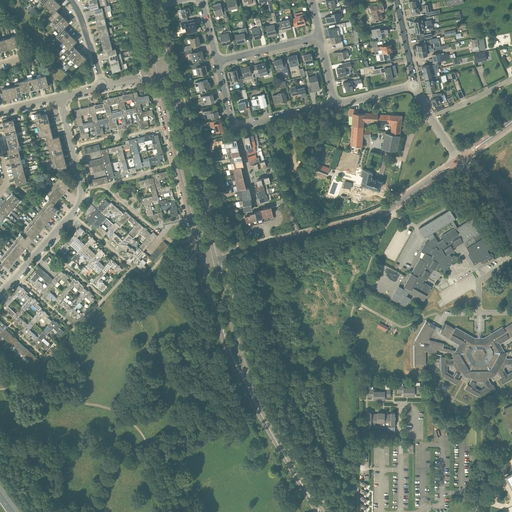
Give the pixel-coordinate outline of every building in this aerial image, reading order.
[(55,0),(53,0),(47,7),(50,10),(57,2),(55,0)] [(230,0),(229,0),(225,0),(228,10),(237,7),(235,0),(230,0)] [(420,2),(419,0),(413,0),(409,1),(410,8),(418,7),(417,3),(420,2)] [(57,2),(50,10),(53,13),(56,10),(61,5),(57,2)] [(102,2),(89,5),(90,10),(93,10),(103,7),(102,2)] [(222,11),(220,3),(213,5),(216,17),(222,16),(223,18),(227,17),(225,10),(222,11)] [(383,20),(381,11),(383,11),(382,4),(369,7),(371,15),(373,14),(374,22),(383,20)] [(427,16),(432,15),(432,11),(431,11),(429,4),(418,7),(410,8),(412,15),(420,13),(419,10),(425,9),(427,16)] [(106,6),(103,7),(93,10),(94,15),(107,12),(106,6)] [(181,22),(188,20),(187,16),(190,15),(189,8),(181,10),(183,18),(179,19),(180,22),(181,22)] [(327,23),(341,20),(339,14),(342,14),(341,9),(334,10),(335,13),(331,14),(331,16),(325,17),(327,23)] [(53,13),(48,17),(52,21),(59,13),(56,10),(53,13)] [(107,12),(94,15),(96,20),(104,18),(109,17),(107,12)] [(277,24),(277,22),(274,12),(271,13),(272,20),(269,21),(270,25),(265,26),(268,36),(276,34),(274,24),(277,24)] [(59,13),(52,21),(55,24),(63,16),(59,13)] [(294,27),(298,26),(297,25),(304,23),(302,15),(295,17),(295,18),(292,19),(294,27)] [(63,16),(55,24),(58,27),(66,19),(63,16)] [(254,39),(260,38),(260,36),(264,35),(262,27),(259,17),(255,19),(256,21),(255,21),(257,27),(255,28),(256,29),(251,30),(254,39)] [(58,27),(61,30),(63,28),(69,23),(66,19),(58,27)] [(277,22),(277,24),(279,33),(286,31),(286,29),(291,28),(288,19),(277,22)] [(192,20),(188,20),(181,22),(183,29),(186,28),(187,33),(196,31),(195,23),(192,23),(192,20)] [(346,26),(345,25),(345,22),(335,24),(336,28),(328,29),(330,37),(339,35),(337,28),(346,26)] [(426,25),(414,28),(416,33),(424,32),(423,29),(432,28),(432,26),(434,26),(434,24),(432,24),(426,25)] [(111,27),(107,28),(98,31),(99,36),(108,34),(113,33),(111,27)] [(61,30),(55,36),(59,40),(67,32),(63,28),(61,30)] [(237,43),(246,41),(245,37),(248,36),(246,28),(238,30),(239,34),(235,35),(237,43)] [(373,36),(378,35),(379,39),(385,37),(384,34),(388,33),(387,29),(380,30),(379,28),(371,30),(373,36)] [(223,45),(230,43),(228,35),(231,34),(230,30),(224,32),(225,35),(220,36),(223,45)] [(424,32),(416,33),(417,39),(422,38),(423,39),(427,38),(427,37),(432,36),(430,30),(424,32)] [(67,32),(59,40),(62,43),(70,35),(67,32)] [(70,35),(62,43),(65,46),(73,38),(70,35)] [(341,47),(343,47),(343,44),(342,41),(340,41),(339,35),(330,37),(331,43),(334,43),(336,49),(341,47)] [(184,52),(192,50),(191,47),(200,45),(198,36),(194,37),(194,38),(190,39),(191,45),(183,47),(184,52)] [(73,38),(65,46),(68,49),(72,44),(73,45),(76,41),(73,38)] [(416,45),(418,51),(430,49),(433,48),(438,47),(435,39),(430,40),(431,45),(428,45),(429,46),(425,47),(425,43),(422,44),(416,45)] [(382,50),(382,53),(392,51),(390,44),(377,47),(376,41),(370,42),(371,49),(372,48),(373,52),(382,50)] [(72,44),(68,49),(65,52),(68,56),(76,48),(73,45),(72,44)] [(347,46),(343,47),(341,47),(342,51),(333,53),(334,56),(337,56),(339,61),(345,59),(344,58),(349,57),(348,52),(350,51),(349,46),(347,46)] [(428,52),(439,50),(438,47),(433,48),(430,49),(418,51),(419,57),(427,55),(427,52),(428,52)] [(76,48),(68,56),(71,59),(79,51),(76,48)] [(192,53),(192,50),(184,52),(185,55),(191,53),(193,62),(203,59),(201,51),(192,53)] [(79,51),(71,59),(75,62),(82,54),(79,51)] [(392,51),(382,53),(379,54),(380,61),(385,60),(385,59),(393,58),(392,51)] [(474,55),(476,62),(486,60),(485,52),(474,55)] [(120,53),(117,54),(108,56),(109,62),(122,59),(120,53)] [(306,63),(313,61),(311,53),(304,55),(306,63)] [(440,56),(439,53),(432,54),(434,63),(448,59),(447,54),(440,56)] [(82,54),(75,62),(78,66),(86,58),(82,54)] [(290,67),(299,65),(296,54),(288,57),(290,67)] [(282,61),(281,58),(274,60),(276,69),(282,67),(283,73),(288,72),(287,66),(285,60),(282,61)] [(122,59),(109,62),(110,67),(123,64),(122,59)] [(338,76),(346,74),(345,70),(351,69),(350,62),(342,63),(343,67),(336,68),(338,76)] [(201,67),(200,63),(191,65),(192,70),(196,69),(198,76),(207,73),(205,65),(201,67)] [(254,70),(256,77),(267,74),(266,70),(265,63),(257,65),(258,69),(254,70)] [(123,64),(110,67),(112,72),(124,69),(123,64)] [(397,75),(395,65),(374,70),(373,66),(363,68),(364,72),(365,74),(365,75),(365,76),(367,76),(366,76),(385,72),(387,81),(393,80),(392,76),(397,75)] [(256,77),(254,70),(250,71),(249,66),(241,68),(243,76),(244,77),(241,78),(242,83),(252,81),(253,83),(257,82),(256,77)] [(435,70),(423,73),(424,79),(438,76),(437,73),(439,72),(438,69),(435,70)] [(238,78),(236,70),(228,71),(230,77),(230,76),(231,81),(235,80),(236,83),(239,82),(240,87),(243,86),(241,78),(238,78)] [(312,92),(315,92),(315,89),(319,87),(316,75),(308,77),(312,92)] [(360,79),(359,76),(350,78),(351,81),(348,81),(345,82),(343,82),(344,86),(346,86),(347,91),(354,90),(353,84),(359,83),(360,88),(363,88),(361,78),(360,79)] [(426,86),(434,84),(442,82),(440,76),(424,80),(426,86)] [(208,83),(207,80),(195,83),(196,87),(198,86),(200,91),(205,89),(205,90),(206,90),(205,89),(211,88),(209,83),(208,83)] [(296,89),(295,86),(290,87),(292,95),(300,93),(301,97),(306,96),(304,87),(296,89)] [(239,110),(246,109),(246,106),(249,106),(245,89),(242,90),(243,94),(244,98),(236,100),(239,110)] [(134,99),(136,107),(137,112),(137,114),(142,112),(140,104),(150,101),(148,95),(138,98),(137,92),(132,93),(134,99)] [(284,94),(283,92),(278,93),(278,94),(272,95),(274,103),(281,101),(281,102),(287,101),(285,94),(284,94)] [(434,106),(441,102),(443,107),(446,105),(444,101),(446,100),(443,92),(432,94),(433,98),(431,99),(434,106)] [(117,97),(119,103),(121,111),(126,110),(124,102),(134,99),(132,93),(117,97)] [(213,98),(212,94),(206,96),(206,95),(200,97),(201,100),(204,99),(204,100),(204,101),(204,102),(205,105),(212,103),(211,103),(214,102),(213,98)] [(267,106),(264,94),(255,96),(250,97),(251,100),(252,105),(259,104),(260,107),(267,106)] [(103,100),(103,103),(105,109),(106,115),(111,113),(109,105),(119,103),(117,97),(103,100)] [(89,107),(91,113),(90,113),(92,118),(92,121),(93,121),(97,120),(95,112),(105,109),(103,103),(89,107)] [(91,113),(89,107),(74,110),(78,125),(83,124),(81,115),(90,113),(91,113)] [(126,110),(121,111),(122,116),(124,122),(124,125),(127,124),(127,125),(132,124),(131,118),(128,118),(127,115),(137,112),(136,107),(126,110)] [(352,125),(362,126),(363,122),(377,123),(377,122),(377,115),(353,113),(354,108),(349,108),(349,115),(353,115),(352,125)] [(214,111),(214,109),(202,111),(203,115),(207,114),(208,118),(211,117),(212,118),(219,117),(217,111),(214,111)] [(138,118),(139,123),(140,127),(143,126),(143,127),(148,126),(147,120),(148,119),(147,116),(153,114),(152,110),(150,110),(142,112),(137,114),(138,118)] [(111,113),(106,115),(107,117),(108,123),(110,128),(112,128),(113,129),(117,127),(118,130),(122,129),(121,125),(117,126),(116,121),(113,122),(113,118),(122,116),(121,111),(118,112),(112,113),(111,113)] [(377,122),(377,123),(392,124),(391,133),(399,133),(401,116),(377,115),(377,122)] [(97,120),(93,121),(94,126),(93,126),(95,132),(96,135),(98,134),(99,135),(104,134),(102,128),(100,128),(99,125),(108,123),(107,117),(97,120)] [(218,123),(217,120),(209,122),(211,128),(215,127),(216,133),(223,131),(222,125),(225,124),(224,121),(218,123)] [(83,124),(78,125),(81,138),(84,138),(84,139),(89,138),(88,131),(85,132),(84,129),(93,126),(94,126),(93,121),(92,121),(91,122),(83,124)] [(370,138),(370,134),(362,134),(362,126),(352,125),(351,145),(361,147),(362,138),(370,138)] [(382,149),(396,151),(399,136),(385,133),(382,149)] [(143,137),(144,142),(151,140),(154,149),(156,149),(161,148),(158,135),(155,135),(156,138),(154,138),(153,134),(143,137)] [(245,143),(258,140),(256,134),(245,137),(245,139),(244,141),(245,143)] [(128,141),(130,149),(132,155),(139,153),(136,144),(144,142),(143,137),(135,139),(135,140),(132,141),(132,140),(128,141)] [(226,148),(237,145),(237,143),(235,142),(235,139),(223,142),(225,148),(226,148)] [(246,148),(258,145),(258,146),(259,145),(258,140),(245,143),(246,145),(246,148)] [(116,152),(118,162),(125,160),(123,150),(130,149),(128,141),(125,141),(126,144),(121,145),(121,147),(118,147),(118,146),(115,147),(116,152)] [(227,153),(238,150),(237,149),(238,148),(237,145),(226,148),(227,153)] [(248,154),(256,152),(255,149),(259,148),(258,146),(258,145),(246,148),(248,154)] [(101,154),(102,158),(104,164),(100,165),(102,170),(105,170),(104,165),(110,163),(108,154),(116,152),(115,147),(106,149),(107,150),(104,150),(104,149),(100,150),(101,154)] [(161,148),(156,149),(158,156),(148,158),(149,161),(149,163),(150,166),(161,163),(160,159),(164,158),(161,148)] [(228,158),(229,158),(240,156),(239,153),(238,153),(238,150),(227,153),(228,158)] [(248,159),(260,156),(258,151),(256,152),(248,154),(248,156),(247,157),(248,159)] [(139,153),(132,155),(135,168),(136,170),(139,169),(139,168),(142,167),(142,168),(150,166),(149,163),(149,161),(148,158),(142,159),(143,162),(141,163),(139,153)] [(230,164),(242,161),(241,158),(240,158),(240,156),(229,158),(230,164)] [(261,161),(260,156),(248,159),(248,162),(249,165),(252,164),(264,161),(264,160),(261,161)] [(121,171),(122,175),(125,175),(125,174),(128,173),(128,174),(137,172),(136,170),(135,168),(127,170),(125,160),(118,162),(120,171),(121,171)] [(232,169),(241,167),(242,167),(242,164),(243,163),(242,161),(230,164),(232,169)] [(265,161),(264,161),(252,164),(253,166),(254,167),(255,169),(266,166),(265,161)] [(104,165),(105,170),(107,177),(104,177),(105,183),(111,182),(111,178),(113,177),(114,178),(122,176),(122,175),(121,171),(120,171),(113,173),(110,163),(104,165)] [(230,175),(241,173),(240,171),(241,169),(241,167),(232,169),(229,170),(230,175)] [(379,189),(381,181),(370,179),(372,172),(362,169),(361,176),(364,176),(361,185),(379,189)] [(152,175),(153,177),(156,189),(161,188),(159,179),(168,177),(167,171),(152,175)] [(61,176),(57,179),(62,183),(61,185),(66,189),(69,186),(64,182),(66,180),(61,176)] [(153,177),(139,181),(140,189),(150,186),(152,196),(157,195),(156,189),(153,177)] [(258,185),(266,184),(270,183),(269,177),(257,180),(258,182),(257,183),(258,185)] [(233,186),(243,183),(243,182),(244,180),(243,178),(232,181),(233,186)] [(62,183),(57,179),(55,183),(60,187),(58,189),(63,193),(66,189),(61,185),(62,183)] [(60,187),(55,183),(52,186),(57,190),(55,192),(60,196),(63,193),(58,189),(60,187)] [(237,191),(246,188),(245,186),(244,185),(243,183),(233,186),(234,192),(237,191)] [(256,192),(267,189),(266,184),(258,185),(256,186),(256,188),(255,189),(256,192)] [(170,185),(161,188),(156,189),(157,195),(158,195),(172,192),(170,185)] [(57,190),(52,186),(49,190),(54,194),(52,196),(58,200),(60,196),(55,192),(57,190)] [(238,196),(250,193),(249,191),(248,190),(248,188),(246,188),(237,191),(238,196)] [(54,194),(49,190),(46,193),(51,198),(49,199),(55,203),(58,200),(52,196),(54,194)] [(9,196),(17,203),(20,200),(12,193),(9,196)] [(240,201),(250,199),(250,197),(251,196),(250,193),(238,196),(240,201)] [(270,194),(269,194),(258,196),(259,199),(260,200),(261,202),(271,200),(270,194)] [(157,195),(152,196),(143,199),(147,216),(153,215),(150,203),(159,201),(158,195),(157,195)] [(6,199),(14,207),(17,203),(9,196),(6,199)] [(3,203),(11,210),(14,207),(6,199),(3,203)] [(55,203),(49,199),(46,203),(51,207),(50,208),(55,213),(58,209),(53,205),(55,203)] [(104,199),(96,209),(105,217),(110,211),(119,219),(124,213),(111,202),(110,204),(104,199)] [(240,207),(251,204),(250,202),(251,201),(250,199),(240,201),(239,201),(240,207)] [(166,203),(163,204),(160,204),(159,205),(161,210),(169,208),(171,217),(178,216),(174,201),(166,203)] [(0,206),(8,213),(11,210),(3,203),(0,206)] [(51,207),(46,203),(44,206),(48,210),(47,212),(52,216),(55,213),(50,208),(51,207)] [(251,204),(240,207),(239,207),(241,213),(251,210),(251,208),(251,207),(251,204)] [(0,206),(0,211),(5,217),(8,213),(0,206)] [(48,210),(44,206),(41,210),(46,214),(44,215),(49,220),(52,216),(47,212),(48,210)] [(106,218),(105,217),(96,209),(86,220),(104,236),(105,234),(107,232),(100,225),(106,218)] [(46,214),(41,210),(38,213),(43,217),(41,219),(46,223),(49,220),(44,215),(46,214)] [(463,242),(465,241),(468,247),(466,248),(470,254),(468,255),(474,265),(480,261),(481,263),(493,256),(492,253),(489,254),(487,250),(491,247),(485,236),(483,237),(481,234),(483,233),(474,218),(457,228),(453,221),(455,220),(449,210),(419,228),(424,238),(427,237),(429,240),(426,242),(427,243),(426,244),(425,243),(420,252),(424,254),(421,259),(419,258),(412,272),(414,273),(413,274),(411,273),(404,287),(405,287),(404,289),(398,286),(399,286),(398,286),(391,299),(397,303),(398,302),(400,303),(399,304),(406,307),(411,299),(406,296),(407,295),(409,292),(410,293),(410,294),(423,301),(432,287),(425,283),(424,284),(422,283),(425,279),(427,280),(431,273),(430,273),(431,271),(432,269),(435,270),(438,266),(441,267),(439,270),(444,273),(448,265),(449,264),(457,260),(454,255),(451,257),(449,254),(454,251),(452,248),(456,246),(456,247),(460,244),(463,243),(463,242)] [(124,213),(119,219),(115,223),(119,226),(121,227),(128,220),(135,226),(138,223),(126,211),(124,213)] [(43,217),(38,213),(35,217),(40,221),(38,222),(43,227),(46,223),(41,219),(43,217)] [(40,221),(35,217),(32,220),(37,224),(36,226),(41,230),(43,227),(38,222),(40,221)] [(37,224),(32,220),(29,223),(34,228),(33,229),(38,233),(41,230),(36,226),(37,224)] [(34,228),(29,223),(26,227),(31,231),(30,233),(35,237),(38,233),(33,229),(34,228)] [(107,232),(105,234),(118,245),(122,240),(114,232),(119,226),(115,223),(107,232)] [(138,223),(135,226),(128,234),(133,238),(134,239),(140,231),(143,234),(142,235),(146,239),(147,238),(149,236),(151,234),(138,223)] [(31,231),(26,227),(23,231),(28,235),(27,237),(32,240),(35,237),(30,233),(31,231)] [(80,227),(70,238),(81,248),(84,244),(77,237),(79,235),(81,236),(85,231),(80,227)] [(32,240),(27,237),(26,238),(20,234),(18,237),(22,241),(24,240),(29,244),(32,240)] [(122,240),(118,245),(131,256),(132,255),(136,251),(132,248),(131,248),(127,244),(133,238),(128,234),(122,240)] [(22,241),(18,237),(15,241),(20,245),(21,243),(26,247),(29,244),(24,240),(22,241)] [(84,244),(81,248),(92,258),(95,254),(88,247),(90,245),(92,246),(96,241),(91,237),(89,238),(84,244)] [(81,248),(70,238),(60,249),(65,253),(69,249),(68,248),(70,245),(78,251),(81,248)] [(20,245),(15,241),(12,244),(17,248),(18,247),(23,251),(26,247),(21,243),(20,245)] [(17,248),(12,244),(9,248),(14,252),(15,250),(20,254),(23,251),(18,247),(17,248)] [(136,251),(132,255),(136,258),(132,262),(144,272),(147,268),(140,262),(141,261),(140,259),(145,253),(143,251),(139,247),(136,251)] [(14,252),(9,248),(6,251),(11,255),(12,254),(17,258),(20,254),(15,250),(14,252)] [(81,248),(78,251),(73,257),(71,259),(76,264),(80,259),(82,260),(84,257),(89,261),(90,260),(92,258),(81,248)] [(95,254),(92,258),(90,260),(101,270),(105,266),(97,260),(99,257),(101,258),(105,253),(100,249),(98,251),(95,254)] [(11,255),(6,251),(3,255),(8,259),(10,257),(15,261),(17,258),(12,254),(11,255)] [(8,259),(3,255),(0,258),(5,262),(7,261),(12,265),(15,261),(10,257),(8,259)] [(5,262),(0,258),(0,263),(3,266),(4,264),(9,268),(12,265),(7,261),(5,262)] [(101,270),(105,274),(112,266),(114,268),(113,270),(118,274),(122,269),(111,259),(109,261),(105,266),(101,270)] [(84,267),(82,269),(80,271),(85,276),(89,271),(88,270),(91,267),(98,274),(101,270),(90,260),(89,261),(84,267)] [(60,270),(58,273),(53,279),(51,281),(55,285),(60,279),(67,285),(70,282),(67,280),(69,278),(64,273),(63,273),(60,270)] [(98,274),(93,279),(91,281),(102,291),(107,286),(102,282),(101,283),(99,281),(105,274),(101,270),(98,274)] [(42,291),(44,288),(37,281),(41,276),(40,276),(38,274),(35,271),(28,280),(36,287),(35,287),(40,291),(41,290),(42,291)] [(70,282),(67,285),(64,289),(68,293),(73,287),(81,293),(85,289),(83,287),(84,286),(77,280),(77,281),(74,278),(70,282)] [(55,285),(51,281),(49,283),(44,288),(42,291),(41,292),(44,295),(49,300),(51,298),(54,300),(56,298),(49,291),(55,285)] [(19,285),(9,296),(13,300),(19,294),(27,301),(30,297),(27,294),(28,293),(22,287),(21,288),(19,285)] [(85,288),(85,289),(81,293),(75,299),(79,303),(85,297),(90,302),(89,303),(91,304),(95,299),(92,297),(94,295),(88,291),(85,288)] [(68,293),(64,289),(56,298),(54,300),(57,303),(62,308),(64,306),(67,308),(70,305),(62,299),(68,293)] [(13,300),(9,296),(0,306),(0,307),(2,309),(2,310),(7,315),(9,314),(12,317),(16,313),(8,306),(13,300)] [(30,297),(27,301),(21,307),(25,311),(31,304),(38,311),(41,309),(42,308),(38,305),(39,303),(34,298),(33,298),(31,296),(30,297)] [(79,303),(75,299),(70,305),(67,308),(66,310),(68,312),(68,313),(74,318),(75,316),(78,319),(82,314),(81,312),(79,314),(74,309),(79,303)] [(25,311),(21,307),(16,313),(12,317),(11,318),(14,320),(19,326),(21,324),(24,327),(27,324),(20,317),(25,311)] [(41,309),(38,311),(31,320),(35,323),(41,317),(48,324),(52,321),(48,317),(49,316),(44,311),(43,311),(41,309)] [(35,323),(31,320),(27,324),(24,327),(21,331),(24,333),(23,333),(29,339),(30,337),(34,340),(37,337),(29,330),(35,323)] [(53,320),(52,321),(48,324),(43,331),(47,334),(52,328),(58,333),(57,335),(59,337),(64,331),(60,328),(61,327),(56,322),(55,322),(53,320)] [(505,352),(500,344),(510,339),(509,338),(511,335),(511,322),(511,323),(503,328),(502,327),(484,338),(479,338),(474,338),(456,327),(455,329),(446,324),(441,333),(449,338),(449,339),(459,345),(455,351),(443,348),(444,344),(429,340),(435,329),(424,323),(415,340),(415,341),(415,342),(414,342),(414,343),(414,344),(414,345),(414,365),(419,365),(419,364),(420,364),(420,365),(426,365),(425,351),(436,354),(437,349),(439,350),(453,353),(453,357),(454,358),(452,359),(446,359),(446,357),(440,357),(441,373),(441,376),(444,377),(444,378),(456,385),(459,380),(458,379),(461,374),(463,373),(464,374),(467,376),(470,378),(471,378),(471,380),(468,385),(467,384),(464,389),(477,396),(480,397),(483,396),(496,389),(493,384),(491,385),(489,380),(488,377),(490,377),(493,376),(496,374),(497,373),(499,374),(502,379),(499,380),(502,385),(511,379),(511,341),(510,343),(511,346),(511,358),(507,359),(505,357),(506,356),(506,352),(505,352)] [(376,327),(386,332),(388,328),(379,323),(378,324),(376,327)] [(5,329),(2,332),(0,335),(12,345),(16,340),(17,339),(14,337),(5,329)] [(47,334),(43,331),(37,337),(34,340),(33,341),(36,344),(35,344),(41,349),(42,348),(46,351),(51,346),(49,344),(47,346),(41,340),(47,334)] [(16,340),(12,345),(23,356),(28,350),(29,350),(26,348),(16,340)] [(28,350),(23,356),(21,358),(27,363),(29,361),(35,366),(40,360),(38,358),(37,358),(28,350)] [(412,387),(406,387),(406,386),(397,386),(397,393),(403,393),(403,396),(415,396),(415,393),(420,393),(420,386),(412,386),(412,387)] [(382,391),(376,391),(376,389),(368,389),(367,397),(373,397),(373,399),(385,399),(385,397),(390,397),(390,390),(382,389),(382,391)] [(511,404),(504,408),(506,412),(503,413),(509,429),(511,428),(511,431),(511,433),(511,434),(511,404)] [(377,414),(371,414),(371,412),(367,412),(367,416),(367,421),(367,425),(371,425),(373,425),(373,421),(377,421),(377,422),(385,423),(385,422),(388,422),(388,426),(394,426),(394,419),(395,419),(395,417),(395,412),(391,412),(391,414),(385,414),(385,413),(377,413),(377,414)]
